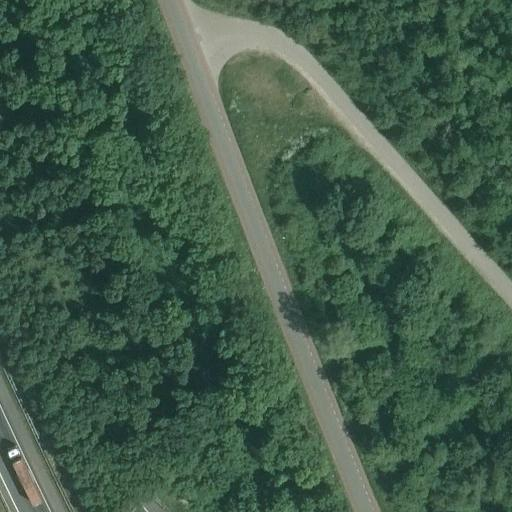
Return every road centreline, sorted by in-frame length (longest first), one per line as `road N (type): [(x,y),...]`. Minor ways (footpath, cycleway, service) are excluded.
road 1 (unclassified): [(362,511),(185,45)]
road 2 (unclassified): [(185,45),(218,33),(250,35),(297,53),(511,296)]
road 3 (motorway): [(124,511),(0,413)]
